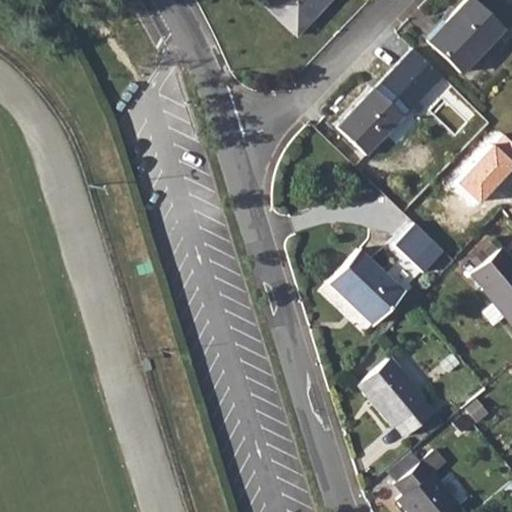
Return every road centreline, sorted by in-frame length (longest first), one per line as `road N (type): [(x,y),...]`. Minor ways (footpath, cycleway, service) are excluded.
road 1 (residential): [(341,511),(303,407),(285,291),(230,143)]
road 2 (residential): [(230,143),(274,125),(398,0)]
road 3 (residential): [(230,143),(197,47),(168,0)]
